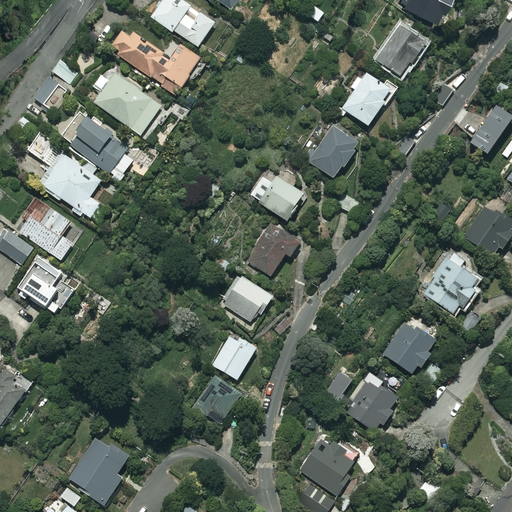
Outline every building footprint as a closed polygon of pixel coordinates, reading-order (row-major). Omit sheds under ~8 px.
[(216,25),(181,0),(162,0),(150,17),(173,33),(174,31),(199,48),(216,25)] [(406,0),(404,7),(441,23),(451,0),(406,0)] [(424,43),(399,26),(376,60),(401,77),(424,43)] [(162,84),(161,87),(173,94),(174,92),(177,94),(201,58),(173,40),(165,54),(125,27),(110,50),(162,84)] [(79,74),(61,61),(53,72),(71,85),(79,74)] [(162,106),(110,70),(102,82),(106,85),(94,103),(147,140),(157,127),(150,122),(162,106)] [(387,80),(384,85),(366,73),(361,81),(358,78),(351,88),(355,90),(342,109),(368,127),(382,106),(385,107),(398,88),(387,80)] [(69,93),(50,78),(34,99),(53,113),(69,93)] [(62,140),(120,183),(126,175),(124,173),(133,161),(124,154),(128,148),(114,138),(117,135),(93,117),(90,121),(81,114),(62,140)] [(324,173),(333,180),(343,166),(345,167),(360,146),(334,127),(315,154),(310,151),(304,159),(309,162),(304,169),(318,180),(324,173)] [(49,147),(53,141),(42,133),(29,152),(43,162),(52,149),(49,147)] [(101,180),(63,154),(42,185),(90,218),(100,204),(89,197),(101,180)] [(302,206),(308,198),(293,188),(298,180),(282,169),(272,184),(262,178),(251,195),(260,201),(259,203),(287,222),(299,204),(302,206)] [(360,202),(338,191),(331,203),(353,215),(360,202)] [(61,261),(83,231),(48,206),(49,203),(37,195),(22,216),(28,221),(20,232),(61,261)] [(450,210),(440,204),(431,217),(441,223),(450,210)] [(511,226),(511,223),(487,206),(465,238),(495,259),(511,235),(508,232),(511,226)] [(299,242),(270,225),(267,230),(257,224),(254,230),(258,233),(253,241),(255,242),(253,246),(257,248),(248,263),(271,277),(285,254),(290,257),(299,242)] [(34,249),(10,231),(0,244),(0,250),(22,266),(34,249)] [(416,284),(423,289),(421,292),(453,314),(460,305),(464,307),(481,282),(460,268),(464,261),(449,251),(433,275),(425,270),(416,284)] [(17,287),(55,313),(58,309),(61,311),(75,291),(58,280),(63,273),(38,256),(17,287)] [(274,295),(239,275),(224,300),(225,301),(222,305),(253,323),(258,315),(261,317),(274,295)] [(480,321),(471,314),(460,327),(469,335),(480,321)] [(429,352),(436,342),(417,328),(415,332),(406,325),(384,354),(411,374),(419,363),(422,366),(431,354),(429,352)] [(256,348),(230,333),(211,365),(238,381),(256,348)] [(441,370),(431,364),(421,380),(432,386),(441,370)] [(0,425),(1,426),(31,382),(9,368),(0,381),(0,425)] [(352,381),(339,373),(324,397),(337,405),(352,381)] [(382,382),(372,375),(347,412),(377,433),(392,411),(389,409),(396,397),(380,386),(382,382)] [(240,393),(213,379),(201,402),(227,416),(240,393)] [(109,444),(97,437),(69,479),(87,491),(86,493),(105,506),(123,479),(117,474),(130,455),(111,442),(109,444)] [(351,461),(356,454),(337,442),(332,449),(320,441),(301,472),(337,495),(356,465),(351,461)] [(511,511),(511,479),(491,511),(511,511)] [(326,511),(335,500),(310,484),(298,503),(312,511),(326,511)] [(67,488),(60,497),(75,507),(81,498),(67,488)]
